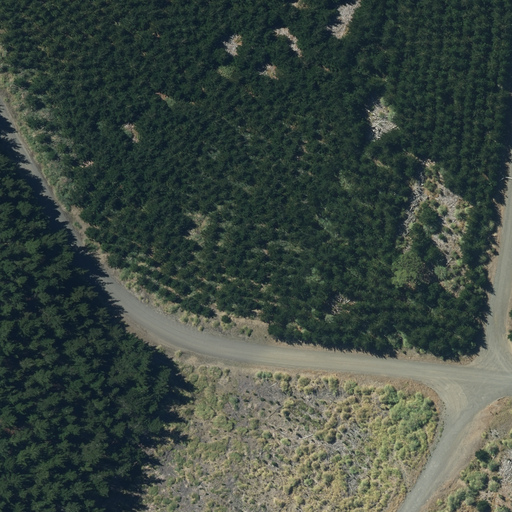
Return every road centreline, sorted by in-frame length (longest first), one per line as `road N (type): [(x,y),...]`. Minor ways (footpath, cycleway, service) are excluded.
road 1 (track): [(470,392),(235,352),(82,260),(47,222),(0,124)]
road 2 (track): [(470,392),(495,171),(500,0)]
road 3 (track): [(385,511),(470,392)]
